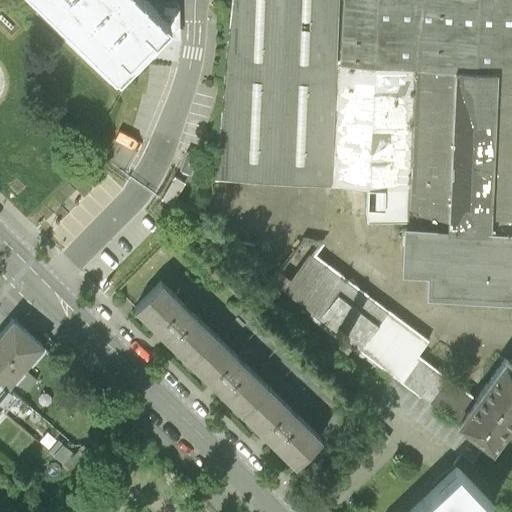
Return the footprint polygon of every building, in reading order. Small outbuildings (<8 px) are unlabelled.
[(139,56),(170,23),(146,0),(36,0),(119,78),(139,56)] [(328,187),(339,0),(233,0),(218,144),(200,181),(328,187)] [(365,222),(405,224),(417,0),(339,0),(328,187),(367,189),(365,222)] [(511,0),(417,0),(405,224),(405,230),(511,236),(511,0)] [(200,155),(187,151),(180,170),(193,175),(200,155)] [(174,176),(161,198),(172,204),(185,182),(174,176)] [(511,236),(405,230),(402,230),(400,276),(426,277),(425,301),(511,305),(511,236)] [(326,243),(301,243),(270,284),(457,419),(474,396),(419,355),(430,340),(316,255),(326,243)] [(135,310),(187,361),(215,333),(163,282),(135,310)] [(43,346),(13,320),(0,335),(0,382),(7,388),(43,346)] [(187,361),(240,412),(267,383),(215,333),(187,361)] [(457,419),(493,446),(511,420),(511,361),(504,355),(474,396),(457,419)] [(471,462),(485,443),(392,374),(378,393),(471,462)] [(0,382),(0,409),(3,412),(17,396),(7,388),(0,382)] [(319,434),(267,383),(240,412),(292,462),(319,434)] [(374,455),(388,440),(373,425),(358,440),(374,455)] [(456,466),(410,510),(411,511),(484,511),(492,504),(456,466)]
